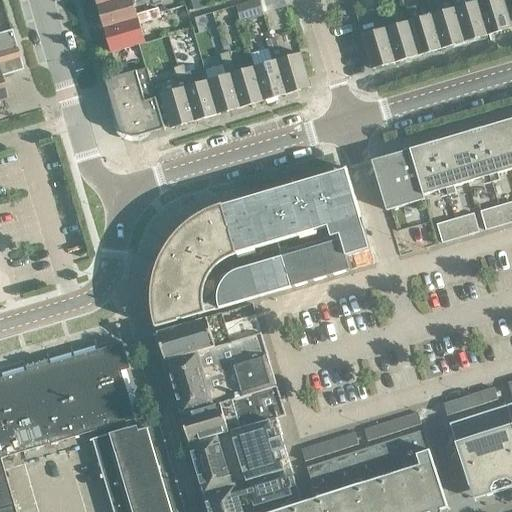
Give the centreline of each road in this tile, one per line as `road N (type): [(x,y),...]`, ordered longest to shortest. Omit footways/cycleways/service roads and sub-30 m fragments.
road 1 (residential): [(111,195),(346,122)]
road 2 (residential): [(111,195),(76,121),(40,0)]
road 3 (residential): [(0,325),(72,305),(111,280),(111,195)]
road 4 (residential): [(346,122),(511,75)]
road 5 (residential): [(346,122),(311,0)]
